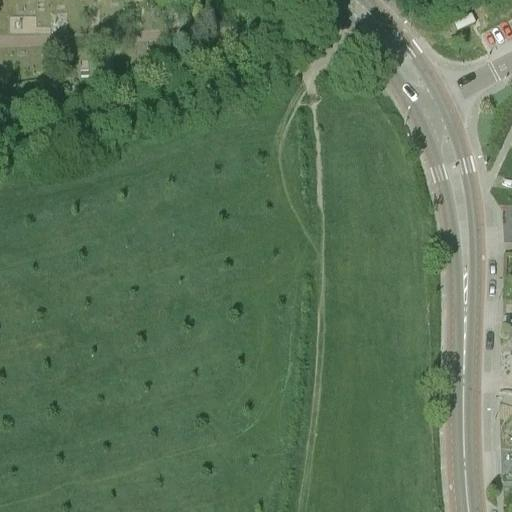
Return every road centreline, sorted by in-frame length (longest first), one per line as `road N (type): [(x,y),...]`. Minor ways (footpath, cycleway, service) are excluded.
road 1 (track): [(298,511),(318,335),(313,107)]
road 2 (track): [(0,150),(307,64)]
road 3 (secondary): [(463,369),(473,356),(475,219),(441,100)]
road 4 (secondary): [(415,113),(447,209),(454,354),(463,369)]
road 5 (secondary): [(325,0),(371,45),(415,113)]
road 6 (secondary): [(468,511),(463,369)]
road 7 (secondary): [(441,100),(412,49),(364,0)]
